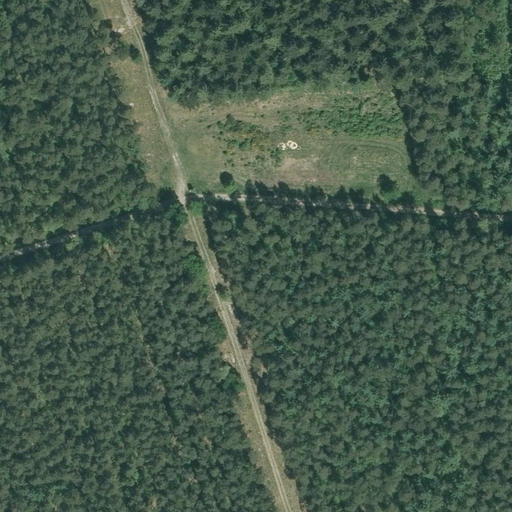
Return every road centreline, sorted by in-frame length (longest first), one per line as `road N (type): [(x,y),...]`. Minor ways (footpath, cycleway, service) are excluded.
road 1 (track): [(288,511),(178,192),(123,0)]
road 2 (track): [(0,250),(178,192),(511,215)]
